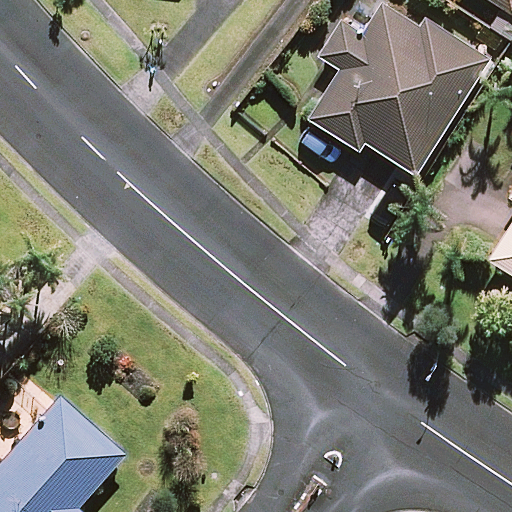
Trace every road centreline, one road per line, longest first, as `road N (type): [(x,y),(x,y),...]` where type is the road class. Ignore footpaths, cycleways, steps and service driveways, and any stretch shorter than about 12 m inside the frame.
road 1 (tertiary): [(0,51),(91,151),(384,400)]
road 2 (tertiary): [(384,400),(511,482)]
road 3 (residential): [(295,511),(384,400)]
